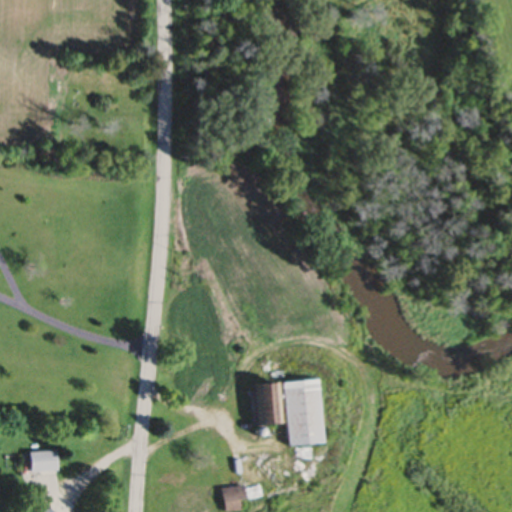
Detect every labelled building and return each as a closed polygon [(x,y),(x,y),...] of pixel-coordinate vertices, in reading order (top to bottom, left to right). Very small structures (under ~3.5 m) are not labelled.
[(205,355),(187,355),(187,387),(225,387),(225,370),(205,370),(205,355)] [(280,449),(309,447),(305,383),(275,384),(280,449)] [(244,386),(245,427),(271,426),(269,385),(244,386)] [(266,485),(266,451),(249,451),(249,485),(266,485)] [(53,452),(24,455),(27,476),(55,473),(53,452)] [(235,506),(234,490),(178,493),(178,509),(235,506)]
